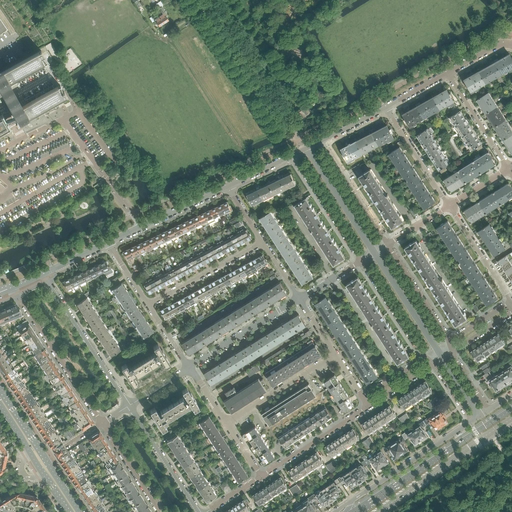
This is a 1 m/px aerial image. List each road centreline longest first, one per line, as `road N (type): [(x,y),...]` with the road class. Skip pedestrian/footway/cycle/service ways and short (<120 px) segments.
road 1 (primary): [(511,407),(356,511)]
road 2 (residential): [(14,286),(101,422)]
road 3 (primary): [(380,511),(511,421)]
road 4 (residential): [(128,406),(42,274)]
road 5 (secondary): [(79,511),(0,389)]
road 6 (residential): [(471,421),(352,500)]
road 7 (residential): [(108,243),(229,186)]
road 8 (residential): [(262,242),(149,305)]
road 9 (residential): [(336,354),(226,422)]
road 10 (residential): [(369,405),(261,475)]
road 11 (residential): [(190,367),(299,299)]
road 12 (residential): [(198,511),(128,406)]
road 13 (residential): [(306,148),(374,253)]
road 14 (residential): [(293,155),(361,260)]
road 15 (residential): [(387,244),(320,141)]
